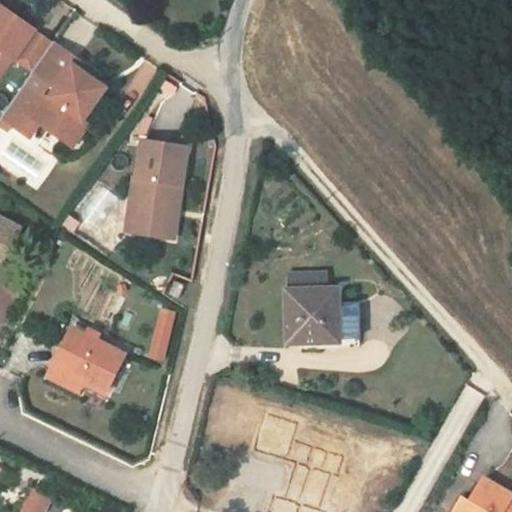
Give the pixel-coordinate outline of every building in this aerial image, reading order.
[(34,32),(35,30),(0,5),(0,76),(12,59),(14,61),(14,59),(34,32)] [(52,45),(34,32),(14,59),(33,72),(52,45)] [(78,60),(53,43),(52,45),(33,72),(56,89),(34,120),(49,130),(52,125),(76,142),(88,124),(83,120),(106,88),(89,76),(74,66),(78,60)] [(93,71),(78,60),(74,66),(89,76),(93,71)] [(76,142),(52,125),(49,130),(73,147),(76,142)] [(178,208),(187,148),(143,141),(134,198),(132,197),(129,216),(152,220),(150,235),(174,238),(177,217),(172,216),(173,207),(178,208)] [(0,216),(0,264),(1,265),(20,227),(0,216)] [(152,220),(129,216),(127,231),(150,235),(152,220)] [(327,272),(314,273),(315,289),(327,289),(327,272)] [(314,273),(290,273),(291,290),(287,290),(288,343),(301,343),(323,343),(341,342),(341,338),(340,291),(340,288),(327,289),(315,289),(314,273)] [(185,285),(175,281),(170,294),(179,298),(185,285)] [(122,285),(120,286),(119,287),(118,289),(119,292),(120,293),(122,294),(125,293),(126,292),(127,289),(126,287),(125,286),(122,285)] [(345,291),(340,291),(341,338),(351,338),(353,335),(352,324),(350,321),(346,321),(345,291)] [(174,314),(161,311),(150,356),(164,359),(174,314)] [(54,367),(83,382),(105,393),(124,355),(96,341),(99,335),(76,324),(54,367)] [(79,391),(83,382),(54,367),(49,376),(79,391)] [(301,455),(249,454),(249,507),(260,507),(282,508),(301,508),(301,455)] [(511,511),(511,506),(508,504),(510,500),(511,495),(511,494),(483,478),(470,502),(462,498),(454,511),(511,511)] [(43,511),(52,496),(34,487),(23,510),(26,511),(43,511)] [(88,511),(68,502),(62,511),(88,511)]
